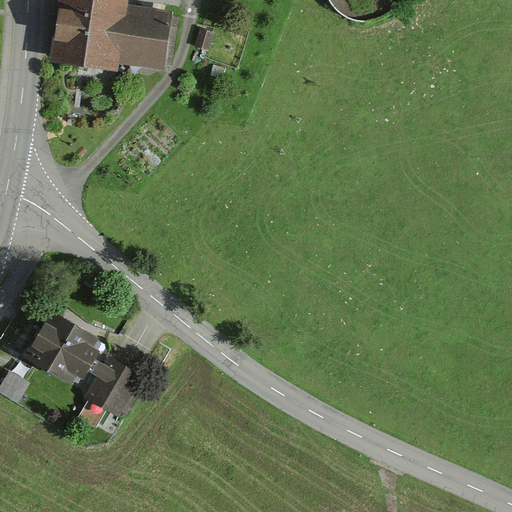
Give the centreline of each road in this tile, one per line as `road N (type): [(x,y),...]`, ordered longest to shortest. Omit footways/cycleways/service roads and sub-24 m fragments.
road 1 (tertiary): [(6,192),(43,211),(262,383),(511,504)]
road 2 (tertiary): [(6,192),(23,0)]
